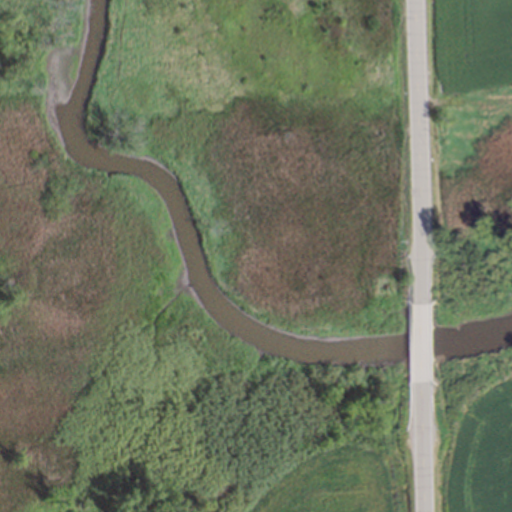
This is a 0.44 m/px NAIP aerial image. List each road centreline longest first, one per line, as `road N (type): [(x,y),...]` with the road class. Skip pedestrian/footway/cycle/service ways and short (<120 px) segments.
road 1 (tertiary): [(415,0),(421,301)]
road 2 (tertiary): [(422,385),(424,511)]
